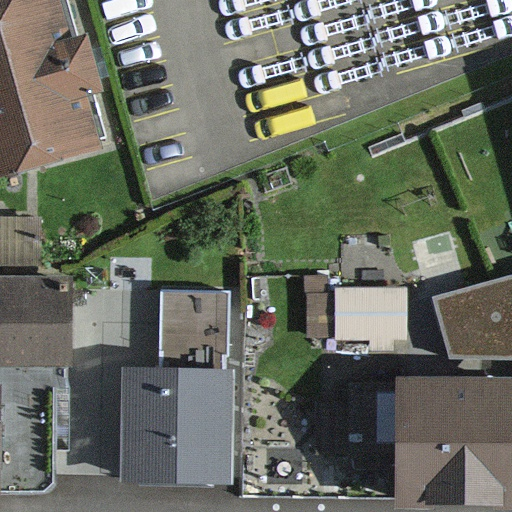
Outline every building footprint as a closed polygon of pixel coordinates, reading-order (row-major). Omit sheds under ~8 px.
[(51,7),(0,23),(0,181),(98,150),(51,7)] [(511,220),(470,219),(467,316),(376,314),(372,439),(511,443),(511,220)] [(65,229),(0,228),(0,321),(65,322),(65,229)] [(167,338),(119,337),(116,430),(209,433),(213,275),(169,274),(167,338)] [(343,289),(320,288),(319,337),(341,338),(343,289)]
